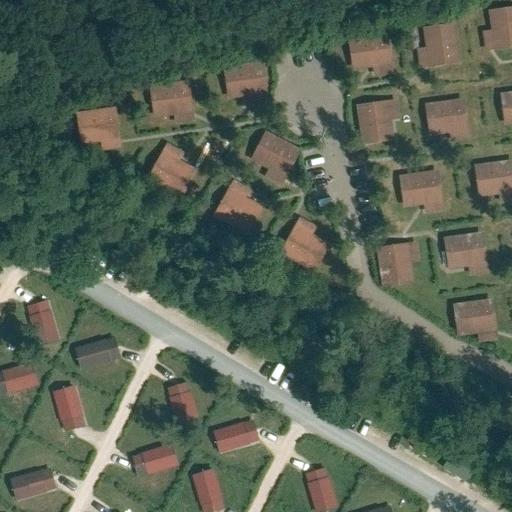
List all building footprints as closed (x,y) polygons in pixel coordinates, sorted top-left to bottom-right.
[(492,32),(481,34),(483,55),(511,51),(511,7),(489,10),(492,32)] [(454,27),(422,32),(425,50),(415,52),(418,70),(460,64),(454,27)] [(388,33),(346,41),(352,73),(370,70),(372,79),(395,75),(388,33)] [(220,65),(224,99),(249,96),(250,107),(273,104),(268,59),(220,65)] [(147,84),(151,118),(174,116),(176,127),(197,124),(192,79),(147,84)] [(511,96),(498,98),(503,130),(511,128),(511,96)] [(73,101),(76,151),(102,149),(101,127),(116,126),(115,99),(73,101)] [(401,101),(353,109),(360,151),(398,145),(395,124),(405,123),(401,101)] [(469,103),(423,108),(427,140),(449,138),(450,147),(473,144),(469,103)] [(265,131),(250,161),(269,171),(264,180),(286,191),(306,151),(265,131)] [(184,149),(166,139),(143,178),(186,203),(202,175),(177,161),(184,149)] [(511,164),(473,170),(478,203),(499,200),(500,206),(511,204),(511,164)] [(251,186),(228,174),(206,215),(250,239),(264,214),(242,202),(251,186)] [(440,174),(397,179),(401,211),(423,209),(424,215),(444,213),(440,174)] [(319,223),(299,212),(276,255),(319,278),(334,249),(312,237),(319,223)] [(488,237),(444,242),(447,274),(469,271),(470,283),(493,280),(488,237)] [(379,290),(416,287),(414,264),(422,263),(420,243),(375,246),(379,290)] [(39,325),(26,292),(10,298),(23,331),(39,325)] [(497,300),(454,307),(459,335),(477,333),(479,344),(503,340),(497,300)] [(93,324),(63,333),(70,355),(100,345),(93,324)] [(8,350),(0,352),(0,376),(15,372),(8,350)] [(179,409),(166,375),(149,382),(162,415),(179,409)] [(71,412),(58,379),(42,385),(55,419),(71,412)] [(224,410),(194,420),(201,441),(231,432),(224,410)] [(149,434),(119,443),(125,465),(155,456),(149,434)] [(455,451),(447,468),(476,482),(484,466),(455,451)] [(321,493),(308,460),(292,466),(305,500),(321,493)] [(206,496),(193,463),(177,469),(190,503),(206,496)] [(41,471),(12,480),(18,502),(48,493),(41,471)] [(373,511),(368,495),(339,504),(340,511),(373,511)]
